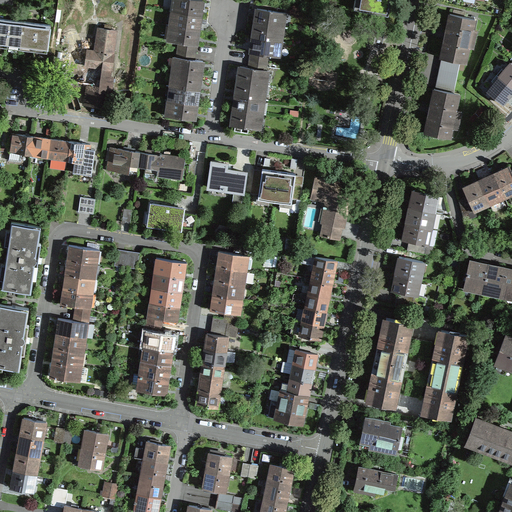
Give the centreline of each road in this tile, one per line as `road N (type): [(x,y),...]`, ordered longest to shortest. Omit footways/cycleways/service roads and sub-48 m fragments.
road 1 (residential): [(179,422),(201,263),(184,245),(63,229),(55,236),(33,395)]
road 2 (residential): [(386,156),(25,110),(29,74),(0,70)]
road 3 (residential): [(325,449),(386,156)]
road 4 (residential): [(386,156),(419,0)]
road 5 (residential): [(179,422),(33,395)]
road 6 (residential): [(325,449),(188,422)]
road 7 (residential): [(511,130),(458,159),(386,156)]
